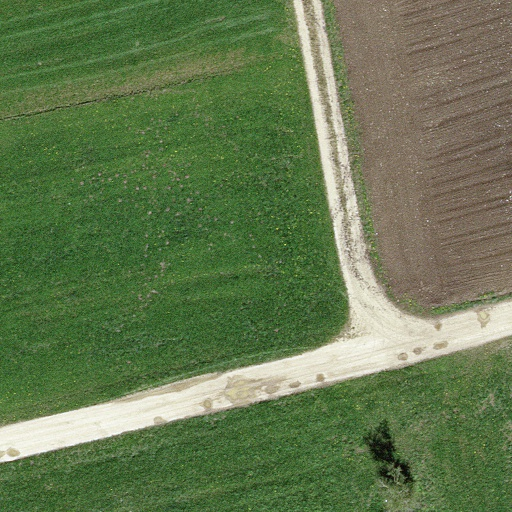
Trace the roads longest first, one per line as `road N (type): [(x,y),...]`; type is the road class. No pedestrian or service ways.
road 1 (track): [(0,450),(379,357),(511,315)]
road 2 (track): [(379,357),(310,0)]
